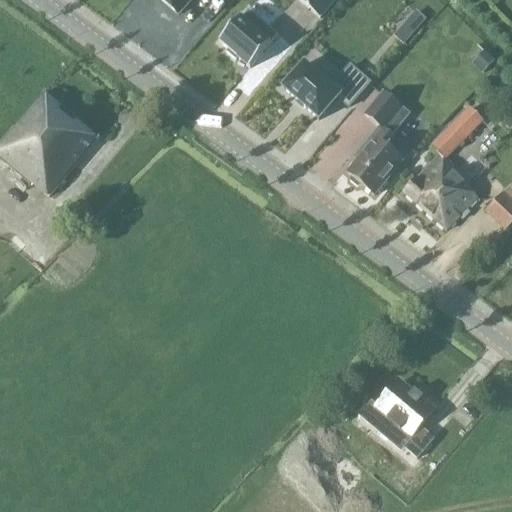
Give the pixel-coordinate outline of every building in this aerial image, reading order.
[(158,0),(178,17),(192,0),(158,0)] [(297,0),(320,20),(337,0),(297,0)] [(220,44),(250,70),(271,46),(276,40),(279,37),(249,11),(241,20),(239,22),(220,44)] [(416,13),(408,23),(417,31),(425,21),(416,13)] [(405,77),(422,60),(404,42),(387,58),(405,77)] [(484,70),(493,58),(482,50),(473,62),(484,70)] [(284,91),(286,92),(297,102),(296,102),(298,103),(302,107),(304,108),(304,109),(305,110),(306,110),(318,120),(317,121),(319,122),(320,120),(338,100),(349,109),(370,85),(350,68),(349,69),(331,90),(315,76),(308,69),(304,66),(284,89),(284,88),(283,90),(284,91)] [(432,82),(431,94),(447,96),(448,83),(432,82)] [(45,94),(0,147),(0,160),(32,188),(34,186),(49,199),(99,140),(45,94)] [(357,189),(362,187),(374,197),(402,163),(390,153),(398,143),(392,138),(410,116),(384,95),(365,117),(380,130),(359,155),(362,157),(348,175),(351,178),(350,183),(357,189)] [(438,156),(403,194),(446,233),(479,199),(476,196),(478,193),(471,186),(472,185),(445,161),(482,123),(468,110),(431,148),(438,156)] [(485,214),(505,234),(511,226),(511,192),(511,193),(509,190),(504,196),(503,195),(485,214)] [(0,272),(18,254),(0,236),(0,272)] [(398,383),(376,409),(388,419),(380,429),(393,439),(390,442),(400,450),(403,447),(417,459),(434,440),(420,428),(434,410),(422,400),(425,396),(424,396),(423,396),(417,391),(417,389),(416,389),(411,394),(398,383)]
